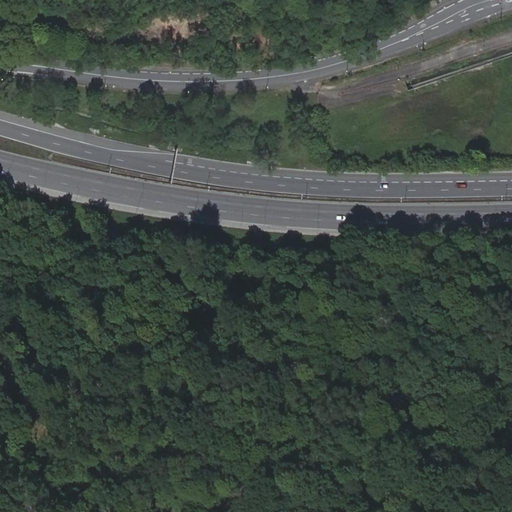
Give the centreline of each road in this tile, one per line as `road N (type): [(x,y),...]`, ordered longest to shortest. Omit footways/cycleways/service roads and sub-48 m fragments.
road 1 (primary): [(511,186),(254,180),(117,159),(0,127)]
road 2 (primary): [(0,162),(251,209),(511,216)]
road 3 (secondary): [(495,2),(371,53),(256,78),(132,78),(0,61)]
